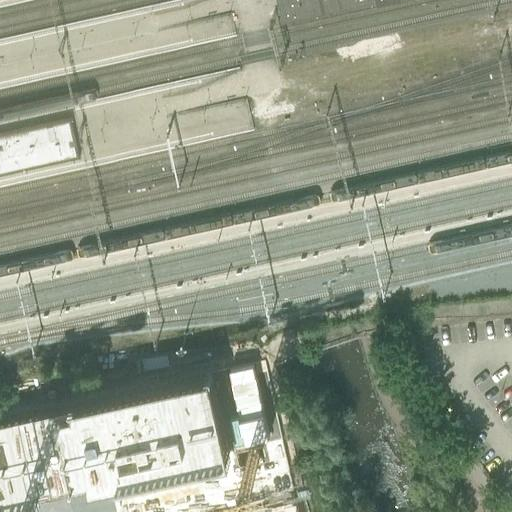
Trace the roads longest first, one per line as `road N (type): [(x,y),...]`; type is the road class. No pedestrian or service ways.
road 1 (unknown): [(250,476),(239,425),(227,413),(0,458)]
road 2 (unknown): [(91,511),(250,476)]
